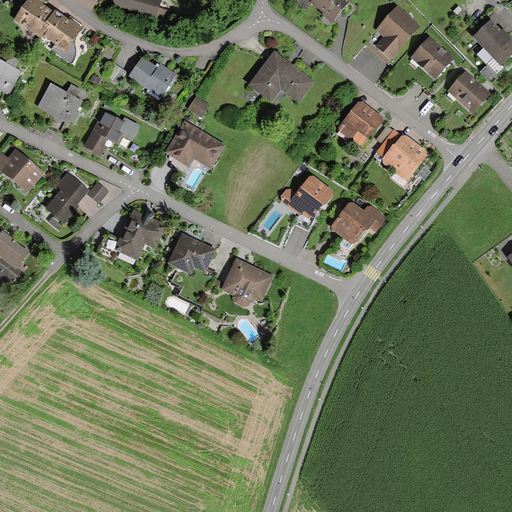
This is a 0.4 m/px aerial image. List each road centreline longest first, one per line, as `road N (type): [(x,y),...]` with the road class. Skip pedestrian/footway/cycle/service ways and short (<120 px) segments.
road 1 (residential): [(461,163),(262,12),(265,0)]
road 2 (residential): [(358,293),(139,190)]
road 3 (tertiary): [(358,293),(309,387),(269,511)]
road 4 (tertiary): [(461,163),(358,293)]
road 5 (residential): [(139,190),(0,123)]
